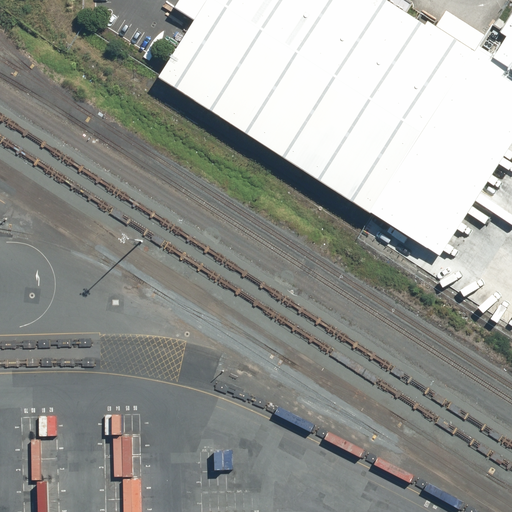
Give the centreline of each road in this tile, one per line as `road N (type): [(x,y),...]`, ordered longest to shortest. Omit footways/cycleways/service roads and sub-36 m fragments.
road 1 (unknown): [(0,248),(47,255),(162,305),(438,469)]
road 2 (unknown): [(0,389),(106,385),(201,411),(391,511)]
